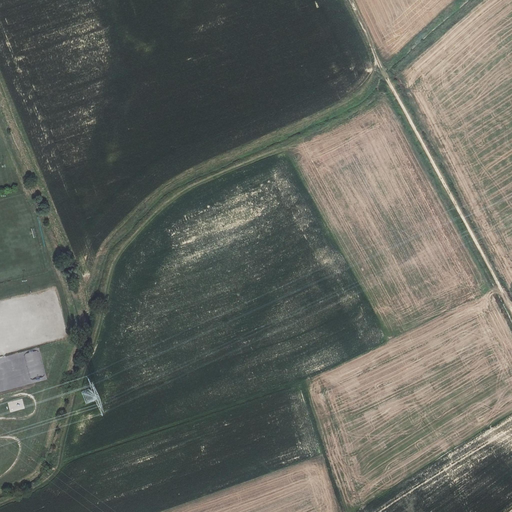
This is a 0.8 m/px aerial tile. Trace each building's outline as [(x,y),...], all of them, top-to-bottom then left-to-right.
[(0,177),(2,185),(10,183),(8,175),(0,177)] [(15,198),(8,200),(10,207),(17,205),(15,198)] [(19,210),(21,217),(27,216),(26,208),(19,210)] [(7,221),(10,228),(17,226),(15,218),(7,221)] [(23,232),(25,239),(33,237),(30,229),(23,232)] [(14,239),(16,247),(24,245),(21,237),(14,239)] [(3,242),(5,249),(12,246),(10,240),(3,242)] [(32,267),(24,268),(26,276),(34,274),(32,267)] [(18,284),(21,292),(28,290),(26,282),(18,284)] [(12,289),(4,290),(5,298),(13,296),(12,289)] [(59,312),(67,310),(65,303),(57,305),(59,312)] [(8,402),(10,411),(24,409),(23,400),(8,402)] [(9,454),(2,458),(6,465),(13,461),(9,454)]
